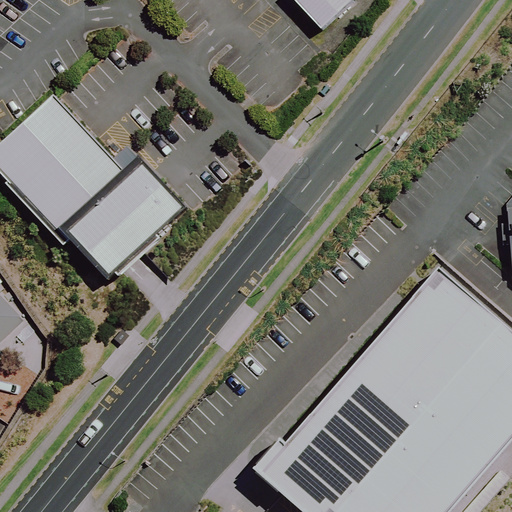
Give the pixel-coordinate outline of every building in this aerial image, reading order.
[(348,6),(342,0),(285,0),(283,2),(317,36),(348,6)] [(136,182),(58,102),(0,157),(0,172),(71,245),(136,182)] [(191,213),(152,173),(82,241),(121,281),(191,213)] [(508,285),(511,289),(511,196),(503,207),(508,285)] [(511,320),(452,270),(291,459),(354,511),(452,511),(511,442),(511,320)] [(368,292),(356,281),(335,303),(347,314),(368,292)] [(0,325),(9,316),(0,307),(0,325)]
